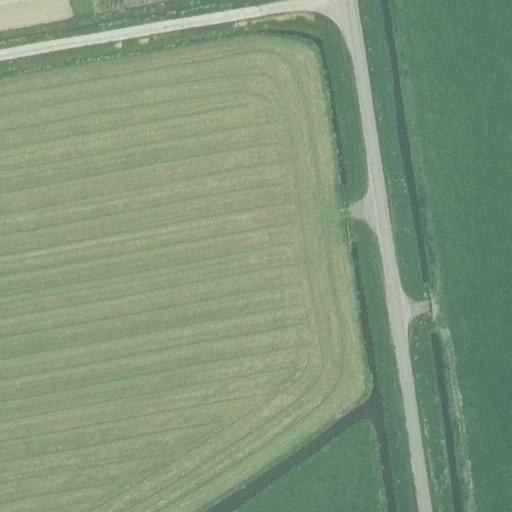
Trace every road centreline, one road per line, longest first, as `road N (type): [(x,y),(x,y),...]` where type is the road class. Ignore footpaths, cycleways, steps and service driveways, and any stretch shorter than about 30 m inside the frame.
road 1 (unclassified): [(425,511),(350,0)]
road 2 (unclassified): [(0,55),(340,0)]
